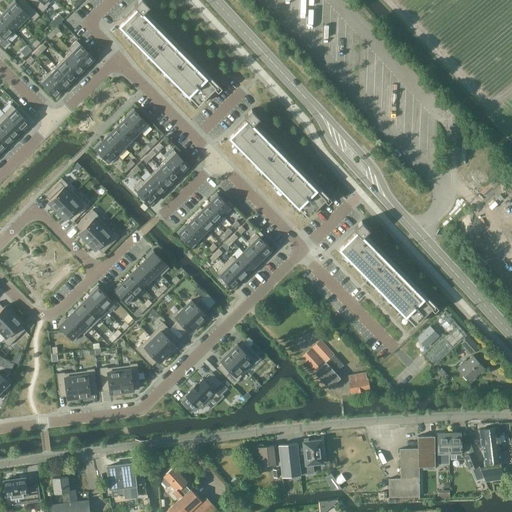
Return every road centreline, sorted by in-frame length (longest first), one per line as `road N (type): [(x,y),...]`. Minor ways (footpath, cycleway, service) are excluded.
road 1 (residential): [(0,464),(352,421),(511,415)]
road 2 (residential): [(0,428),(142,408),(298,248)]
road 3 (residential): [(55,120),(117,64),(217,160)]
road 4 (secondary): [(511,335),(386,197)]
road 5 (track): [(383,0),(486,110),(511,89)]
road 6 (secondary): [(326,122),(214,0)]
road 7 (residential): [(394,348),(298,248)]
road 8 (residential): [(98,272),(42,217),(26,217),(0,241)]
road 9 (residential): [(0,280),(31,311),(50,315),(98,272)]
road 10 (residential): [(217,160),(298,248)]
